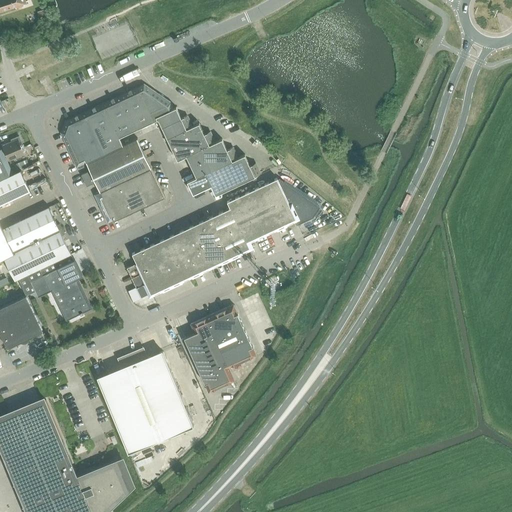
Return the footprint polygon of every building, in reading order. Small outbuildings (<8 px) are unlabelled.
[(0,0),(0,11),(25,2),(24,0),(0,0)] [(143,84),(138,87),(154,120),(157,119),(155,116),(172,108),(170,102),(143,84)] [(138,87),(121,95),(137,128),(154,120),(138,87)] [(121,95),(103,103),(119,137),(119,136),(137,128),(121,95)] [(1,101),(4,106),(10,103),(8,98),(1,101)] [(103,103),(85,112),(104,153),(122,144),(119,136),(119,137),(103,103)] [(176,106),(172,108),(155,116),(157,119),(158,118),(161,126),(181,118),(181,117),(176,106)] [(77,165),(86,161),(88,159),(88,160),(104,153),(85,112),(66,120),(62,133),(77,165)] [(186,115),(181,117),(181,118),(161,126),(166,137),(191,126),(191,125),(186,115)] [(199,122),(191,125),(191,126),(166,137),(177,159),(186,155),(214,141),(209,131),(204,133),(199,122)] [(5,152),(8,159),(24,153),(20,145),(23,144),(19,135),(10,139),(11,142),(3,145),(5,152)] [(81,174),(84,180),(143,152),(136,137),(122,144),(104,153),(88,160),(88,159),(86,161),(90,170),(81,174)] [(221,138),(214,141),(186,155),(196,177),(205,173),(205,172),(237,157),(232,146),(227,149),(221,138)] [(1,148),(0,148),(0,203),(30,189),(20,169),(12,173),(12,171),(9,166),(1,148)] [(95,181),(100,190),(116,183),(150,167),(143,152),(84,180),(86,186),(95,181)] [(244,154),(237,157),(205,172),(205,173),(215,194),(260,173),(255,162),(249,165),(244,154)] [(25,159),(9,166),(12,171),(28,164),(25,159)] [(123,198),(101,208),(107,221),(113,219),(113,220),(164,196),(150,167),(116,183),(123,198)] [(276,177),(226,201),(229,207),(230,207),(246,240),(295,217),(298,224),(312,217),(319,206),(279,178),(277,179),(276,177)] [(95,194),(101,208),(123,198),(116,183),(100,190),(100,191),(95,194)] [(48,206),(3,228),(13,249),(59,228),(61,227),(59,223),(57,224),(48,206)] [(229,207),(210,216),(229,256),(249,246),(246,240),(230,207),(229,207)] [(210,216),(190,225),(200,245),(209,265),(229,256),(210,216)] [(0,259),(14,252),(0,222),(0,259)] [(190,225),(171,234),(180,254),(200,245),(190,225)] [(15,251),(27,274),(31,281),(74,260),(71,254),(72,253),(59,228),(13,249),(15,251)] [(136,262),(126,267),(141,298),(190,274),(180,254),(171,234),(131,253),(136,262)] [(200,245),(180,254),(190,274),(209,265),(200,245)] [(74,260),(31,281),(38,296),(53,289),(67,318),(89,307),(76,278),(81,275),(74,260)] [(0,306),(0,331),(7,347),(43,330),(26,295),(0,306)] [(233,304),(206,316),(213,333),(241,321),(233,304)] [(213,333),(206,316),(190,323),(194,332),(184,337),(208,392),(234,380),(229,367),(221,350),(213,333)] [(248,338),(241,321),(213,333),(221,350),(248,338)] [(248,338),(221,350),(229,367),(256,355),(248,338)] [(97,378),(128,453),(193,426),(163,351),(148,357),(144,348),(118,359),(121,368),(97,378)] [(46,399),(0,417),(0,441),(13,473),(9,475),(12,482),(14,482),(26,511),(105,511),(116,502),(135,484),(123,456),(77,475),(46,399)]
